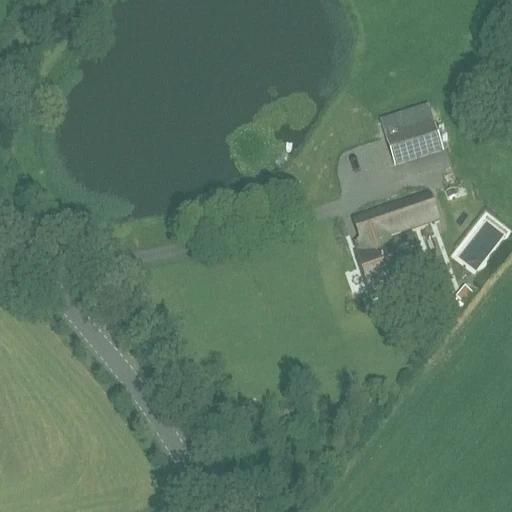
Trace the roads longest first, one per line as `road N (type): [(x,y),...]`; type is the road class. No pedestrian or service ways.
road 1 (unclassified): [(215,511),(147,403),(0,232)]
road 2 (unknown): [(16,251),(307,217)]
